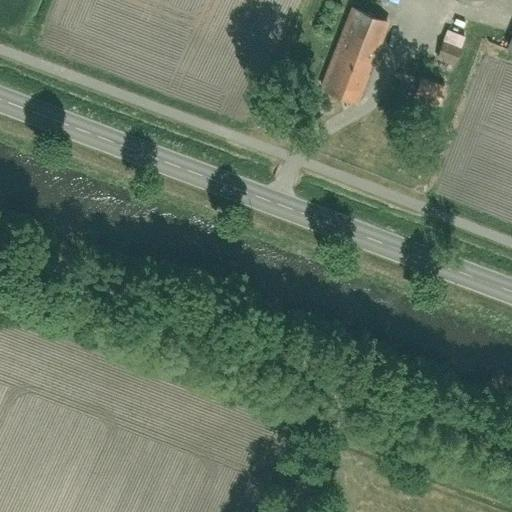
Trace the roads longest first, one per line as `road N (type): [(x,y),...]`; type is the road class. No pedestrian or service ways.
road 1 (tertiary): [(511,284),(0,89)]
road 2 (track): [(338,375),(339,402),(290,511)]
